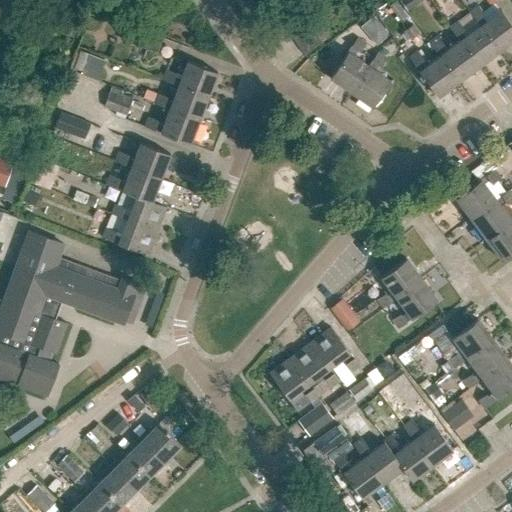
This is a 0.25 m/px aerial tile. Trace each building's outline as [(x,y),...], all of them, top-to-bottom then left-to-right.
[(407,12),(423,0),(422,0),(399,0),(398,1),(407,12)] [(377,13),(383,22),(395,14),(388,4),(377,13)] [(469,12),(479,26),(498,51),(511,41),(511,26),(500,10),(485,22),(481,17),(484,15),(478,6),(469,12)] [(290,35),(308,23),(301,13),(284,26),(290,35)] [(372,44),(384,33),(368,14),(356,24),(372,44)] [(478,66),(498,51),(479,26),(464,36),(461,31),(463,30),(457,21),(449,27),(458,41),(459,40),(478,66)] [(297,44),(314,32),(308,23),(290,35),(297,44)] [(147,50),(151,38),(126,28),(121,40),(147,50)] [(304,54),(321,41),(314,32),(297,44),(304,54)] [(457,81),(478,66),(459,40),(458,41),(444,51),(441,46),(443,44),(437,36),(429,42),(438,55),(457,81)] [(350,92),(368,65),(352,55),(356,50),(358,52),(364,43),(356,38),(329,77),(350,92)] [(396,50),(395,46),(391,43),(387,44),(385,48),(386,53),(389,55),(394,54),(396,50)] [(457,81),(438,55),(423,66),(420,61),(422,59),(416,51),(408,57),(436,96),(457,81)] [(84,73),(90,56),(80,52),(74,69),(83,72),(84,73)] [(379,66),(385,58),(377,52),(368,65),(350,92),(371,106),(389,80),(373,70),(377,65),(379,66)] [(97,81),(104,61),(90,56),(84,73),(83,72),(82,75),(97,81)] [(206,96),(216,72),(186,60),(179,78),(173,76),(174,73),(165,69),(161,78),(177,84),(206,96)] [(136,95),(139,87),(121,80),(118,88),(136,95)] [(197,119),(206,96),(177,84),(170,101),(164,99),(166,96),(156,92),(152,102),(168,108),(197,119)] [(103,107),(125,116),(132,98),(120,94),(121,91),(111,87),(103,107)] [(188,143),(197,119),(168,108),(161,124),(155,122),(156,119),(147,116),(143,125),(188,143)] [(83,138),(88,124),(63,115),(57,128),(83,138)] [(52,163),(58,146),(48,142),(42,159),(43,160),(52,163)] [(160,179),(170,154),(141,142),(133,161),(127,159),(128,156),(118,152),(115,162),(130,168),(160,179)] [(0,185),(4,187),(12,163),(0,158),(0,185)] [(58,165),(52,163),(43,160),(34,184),(49,190),(58,165)] [(152,201),(160,179),(130,168),(124,184),(118,182),(119,179),(110,175),(106,185),(134,196),(134,194),(152,201)] [(455,198),(470,218),(495,199),(484,184),(489,181),(491,184),(499,178),(493,170),(455,198)] [(511,194),(508,190),(495,199),(470,218),(484,238),(510,220),(499,205),(504,202),(506,204),(511,199),(511,194)] [(27,191),(23,202),(34,207),(39,196),(27,191)] [(94,207),(97,199),(77,192),(74,199),(94,207)] [(165,206),(152,201),(134,194),(134,196),(127,213),(122,211),(123,208),(113,204),(110,214),(125,220),(155,231),(165,206)] [(511,218),(510,220),(484,238),(500,260),(511,250),(511,218)] [(146,254),(155,231),(125,220),(118,236),(113,234),(114,232),(104,228),(101,237),(146,254)] [(63,244),(29,231),(3,301),(0,299),(0,378),(47,396),(59,365),(49,361),(52,352),(56,354),(67,324),(55,319),(62,301),(123,323),(133,297),(140,300),(145,287),(122,278),(121,280),(58,257),(63,244)] [(382,308),(395,299),(421,280),(406,259),(380,277),(391,292),(386,296),(384,293),(376,299),(382,308)] [(397,328),(436,300),(421,280),(395,299),(405,313),(401,316),(399,313),(391,319),(397,328)] [(357,323),(341,301),(330,309),(346,331),(357,323)] [(408,343),(428,329),(418,315),(398,329),(408,343)] [(461,352),(456,355),(454,353),(446,359),(452,367),(466,357),(491,339),(476,318),(450,337),(461,352)] [(350,372),(358,366),(329,327),(309,342),(328,367),(342,357),(346,362),(344,364),(350,372)] [(386,363),(384,360),(360,329),(351,336),(367,357),(376,370),(386,363)] [(481,378),(506,359),(491,339),(466,357),(476,372),(471,376),(469,373),(461,379),(467,388),(481,378)] [(338,381),(328,367),(309,342),(289,356),(308,382),(322,371),(326,376),(324,378),(330,386),(338,381)] [(412,360),(406,351),(397,357),(404,366),(412,360)] [(289,356),(268,372),(287,397),(296,411),(309,401),(318,395),(308,382),(289,356)] [(384,381),(400,369),(390,356),(384,360),(386,363),(376,370),(384,381)] [(511,386),(511,367),(506,359),(481,378),(491,392),(486,396),(485,393),(476,400),(482,408),(511,386)] [(411,405),(422,398),(405,375),(394,382),(411,405)] [(364,377),(348,389),(356,401),(372,388),(364,377)] [(346,392),(329,405),(337,415),(354,402),(346,392)] [(134,394),(127,400),(137,412),(144,406),(134,394)] [(473,416),(461,399),(441,413),(453,430),(473,416)] [(321,403),(297,420),(308,436),(332,418),(321,403)] [(362,410),(366,416),(372,412),(368,406),(362,410)] [(117,437),(128,425),(117,414),(105,426),(117,437)] [(164,417),(157,424),(163,430),(170,423),(164,417)] [(402,425),(412,438),(431,464),(450,449),(432,424),(418,434),(414,429),(417,427),(411,419),(402,425)] [(143,431),(137,437),(162,462),(178,445),(157,424),(146,434),(143,431)] [(324,450),(344,436),(336,424),(316,438),(324,450)] [(412,438),(397,449),(394,444),(396,442),(390,434),(381,440),(382,441),(401,467),(400,468),(409,480),(431,464),(412,438)] [(162,462),(137,437),(130,444),(134,447),(126,454),(148,476),(162,462)] [(401,467),(382,441),(368,452),(364,447),(367,445),(361,437),(352,443),(362,456),(362,455),(381,482),(400,468),(401,467)] [(362,455),(362,456),(347,466),(344,462),(347,460),(341,451),(332,458),(360,497),(381,482),(362,455)] [(148,476),(126,454),(118,462),(115,459),(109,465),(134,490),(148,476)] [(68,455),(58,464),(75,481),(84,471),(68,455)] [(50,463),(40,473),(58,491),(68,481),(50,463)] [(134,490),(109,465),(102,472),(105,475),(99,482),(120,504),(134,490)] [(100,511),(111,511),(120,504),(99,482),(90,490),(87,487),(81,492),(100,511)] [(27,494),(44,511),(45,511),(55,503),(36,485),(27,494)] [(100,511),(81,492),(74,500),(77,503),(71,510),(73,511),(100,511)] [(23,511),(9,495),(0,503),(0,504),(6,511),(23,511)]
